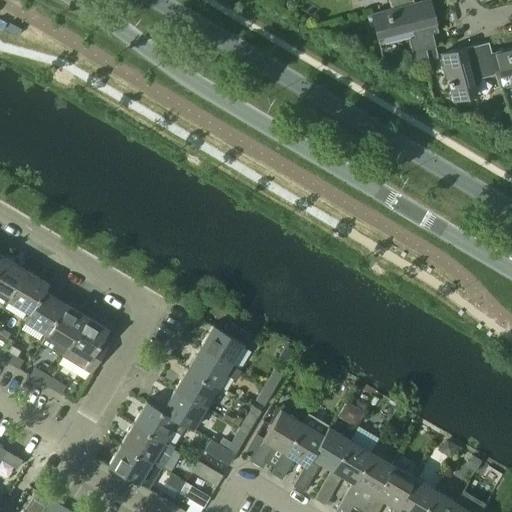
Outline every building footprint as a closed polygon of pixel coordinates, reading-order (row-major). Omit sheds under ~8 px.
[(407,38),(413,60),(427,57),(425,49),(434,47),(431,33),(437,32),(428,0),(422,0),(413,3),(390,9),(370,13),(376,37),(411,28),(413,37),(407,38)] [(387,0),(390,9),(413,3),(412,0),(387,0)] [(490,53),(487,41),(440,53),(452,100),(476,94),(474,87),(478,85),(480,82),(479,77),(495,73),(490,53)] [(511,47),(490,53),(495,73),(499,88),(511,84),(511,47)] [(0,263),(0,296),(7,301),(25,270),(4,257),(0,263)] [(42,290),(43,291),(47,283),(25,270),(7,301),(28,313),(29,313),(42,290)] [(23,321),(45,334),(64,303),(43,291),(42,290),(29,313),(28,313),(23,321)] [(50,350),(61,356),(85,316),(64,303),(45,334),(56,340),(50,350)] [(61,356),(90,373),(107,343),(101,339),(107,329),(85,316),(61,356)] [(212,324),(199,346),(230,364),(243,343),(212,324)] [(199,346),(186,368),(217,386),(224,374),(233,379),(239,370),(230,364),(199,346)] [(2,359),(17,368),(22,360),(6,351),(2,359)] [(29,375),(44,384),(49,377),(34,367),(29,375)] [(186,368),(173,389),(204,407),(217,386),(186,368)] [(264,385),(272,390),(281,374),(273,369),(264,385)] [(44,384),(60,394),(65,386),(49,377),(44,384)] [(255,400),(263,405),(272,390),(264,385),(255,400)] [(173,389),(161,410),(176,419),(175,420),(185,425),(191,429),(204,407),(173,389)] [(145,400),(132,422),(163,440),(169,429),(179,435),(185,425),(175,420),(176,419),(161,410),(145,400)] [(283,452),(301,422),(279,409),(262,438),(255,433),(245,450),(252,454),(249,460),(259,466),(263,460),(274,467),(283,452)] [(239,428),(247,432),(256,417),(248,412),(239,428)] [(119,443),(150,462),(160,468),(173,447),(163,440),(132,422),(119,443)] [(323,434),(322,434),(301,422),(283,452),(274,467),(270,473),(281,479),(293,458),(304,465),(323,434)] [(330,470),(349,439),(327,426),(322,434),(323,434),(304,465),(292,486),(302,492),(319,463),(330,470)] [(230,443),(238,448),(247,432),(239,428),(230,443)] [(203,450),(228,464),(234,454),(210,439),(203,450)] [(352,483),(370,452),(349,439),(330,470),(313,498),(323,504),(340,476),(351,482),(352,483)] [(106,465),(137,484),(150,462),(119,443),(106,465)] [(0,459),(16,468),(21,460),(5,451),(0,459)] [(373,495),(391,464),(370,452),(352,483),(351,482),(334,511),(336,511),(347,511),(351,506),(360,511),(362,511),(373,495)] [(191,471),(215,486),(221,475),(197,461),(191,471)] [(395,508),(413,477),(391,464),(373,495),(362,511),(376,511),(383,501),(394,508),(395,508)] [(420,511),(434,490),(413,477),(395,508),(394,508),(391,511),(420,511)] [(178,493),(202,507),(209,496),(184,482),(178,493)] [(30,498),(45,507),(50,499),(34,490),(30,498)] [(449,511),(456,502),(434,490),(420,511),(449,511)] [(45,507),(53,511),(63,511),(65,508),(50,499),(45,507)] [(471,511),(456,502),(449,511),(471,511)]
